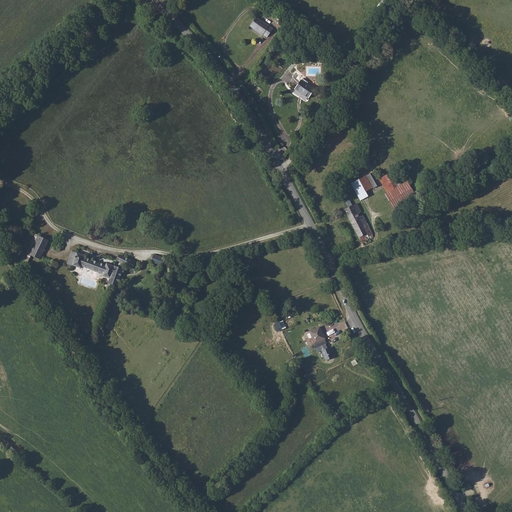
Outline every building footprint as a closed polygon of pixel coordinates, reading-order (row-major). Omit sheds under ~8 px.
[(255,15),(249,23),(262,32),(263,32),(266,35),(272,26),(255,15)] [(326,49),(313,38),(308,43),(316,50),(322,54),(326,49)] [(304,78),(296,88),(310,98),(316,90),(308,84),(309,81),(304,78)] [(374,173),(366,177),(372,189),(380,185),(374,173)] [(349,202),(344,205),(346,210),(349,214),(348,215),(360,238),(361,238),(363,242),(369,239),(369,238),(372,236),(366,225),(363,226),(357,214),(360,213),(356,204),(352,206),(349,202)] [(36,237),(28,257),(36,260),(39,261),(39,260),(47,241),(36,237)] [(82,267),(94,272),(96,265),(84,260),(85,258),(75,254),(71,252),(66,265),(72,268),(71,271),(80,274),(82,267)] [(151,264),(162,268),(165,261),(154,257),(151,264)] [(120,258),(118,263),(124,266),(128,268),(136,272),(139,267),(120,258)] [(96,265),(94,272),(95,273),(93,277),(100,279),(102,280),(103,279),(106,280),(105,284),(110,286),(115,288),(122,272),(107,266),(106,268),(96,265)] [(286,319),(274,324),(277,331),(289,326),(286,319)] [(323,331),(312,336),(319,350),(325,347),(324,343),(328,341),(323,331)]
